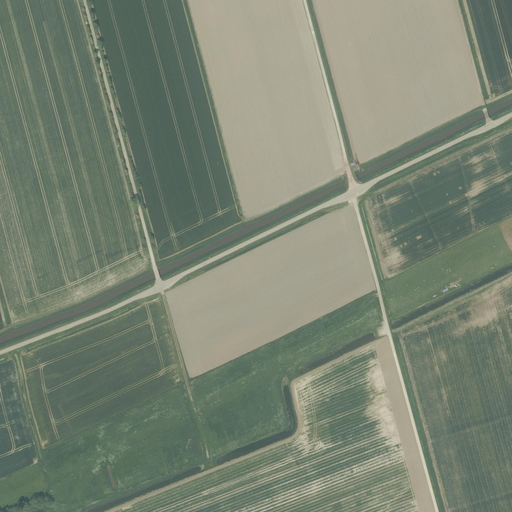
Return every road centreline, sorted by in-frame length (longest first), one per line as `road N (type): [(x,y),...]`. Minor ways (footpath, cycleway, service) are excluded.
road 1 (unclassified): [(437,511),(353,193)]
road 2 (unclassified): [(160,286),(84,0)]
road 3 (unclassified): [(160,286),(353,193)]
road 4 (unclassified): [(353,193),(304,0)]
road 5 (unclassified): [(353,193),(511,114)]
road 6 (unclassified): [(0,352),(160,286)]
